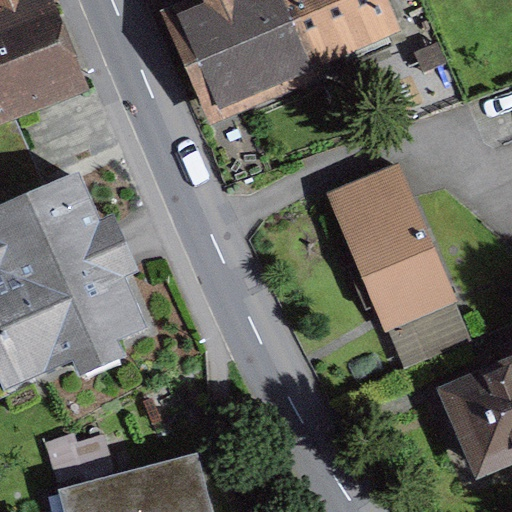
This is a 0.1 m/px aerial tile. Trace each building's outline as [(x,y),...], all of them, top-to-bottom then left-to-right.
[(0,0),(0,22),(56,0),(0,0)] [(64,0),(56,0),(0,22),(0,136),(102,97),(64,0)] [(392,0),(236,0),(182,22),(227,135),(417,59),(392,0)] [(401,177),(327,208),(381,339),(456,308),(401,177)] [(98,186),(0,228),(0,243),(16,281),(0,287),(0,370),(14,403),(164,338),(98,186)] [(511,368),(443,393),(479,494),(511,481),(511,368)] [(63,490),(119,477),(107,429),(51,443),(63,490)] [(215,511),(203,464),(66,500),(69,511),(215,511)]
